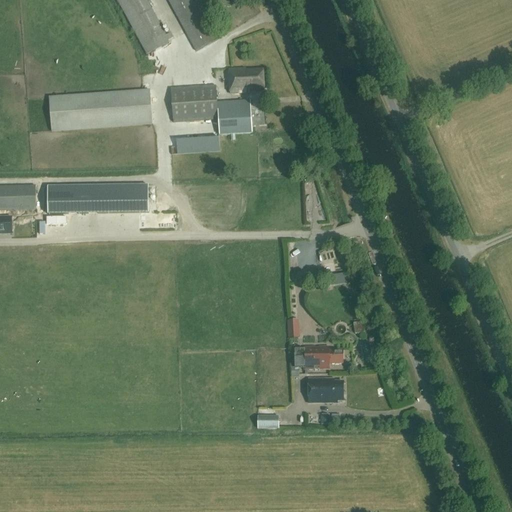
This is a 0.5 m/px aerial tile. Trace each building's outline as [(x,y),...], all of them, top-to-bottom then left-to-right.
[(167,37),(146,0),(117,0),(148,56),(171,44),(169,42),(175,39),(172,34),(167,37)] [(214,42),(190,0),(168,0),(196,52),(214,42)] [(246,71),(246,69),(229,70),(230,95),(247,94),(247,92),(265,91),(263,70),(246,71)] [(218,103),(217,87),(173,90),(174,122),(219,120),(220,135),(252,133),(251,109),(248,109),(247,102),(218,103)] [(153,126),(150,91),(50,98),(52,133),(153,126)] [(0,211),(36,210),(36,186),(0,187),(0,234),(12,234),(11,218),(0,218),(0,211)] [(148,186),(48,187),(48,215),(149,214),(148,186)] [(213,196),(191,196),(191,210),(213,210),(213,196)] [(343,274),(329,276),(330,287),(344,285),(343,274)] [(301,338),(299,320),(288,321),(289,339),(301,338)] [(329,350),(329,348),(305,348),(305,357),(294,358),(294,368),(305,368),(305,370),(329,369),(329,365),(343,365),(343,350),(329,350)] [(334,382),(334,380),(309,380),(309,404),(337,404),(337,402),(343,402),(343,382),(334,382)]
